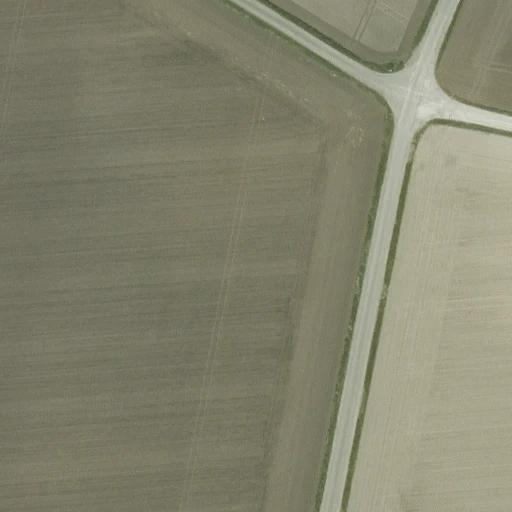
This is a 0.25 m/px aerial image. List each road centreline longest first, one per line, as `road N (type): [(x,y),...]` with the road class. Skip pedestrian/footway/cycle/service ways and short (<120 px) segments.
road 1 (unclassified): [(409,103),(330,511)]
road 2 (unclassified): [(244,0),(409,103)]
